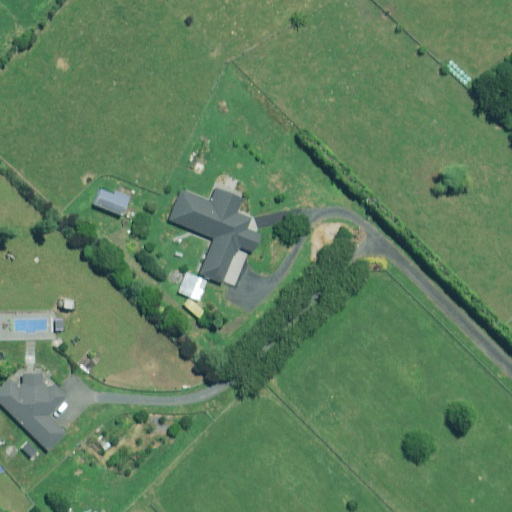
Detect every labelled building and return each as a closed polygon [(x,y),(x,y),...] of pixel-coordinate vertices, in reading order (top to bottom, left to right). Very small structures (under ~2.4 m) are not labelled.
[(112,196),(99,190),(93,206),(121,216),(128,198),(114,192),(112,196)] [(241,200),(216,191),(212,202),(181,190),(168,223),(213,240),(200,273),(223,282),(239,288),(259,235),(246,230),(250,219),(236,213),(241,200)] [(208,282),(187,274),(179,293),(199,302),(208,282)] [(205,312),(189,300),(184,307),(199,319),(205,312)] [(44,394),(40,373),(22,376),(23,383),(17,389),(9,381),(0,390),(0,403),(47,452),(65,435),(47,416),(67,397),(54,384),(44,394)] [(39,453),(30,444),(23,451),(32,460),(39,453)]
